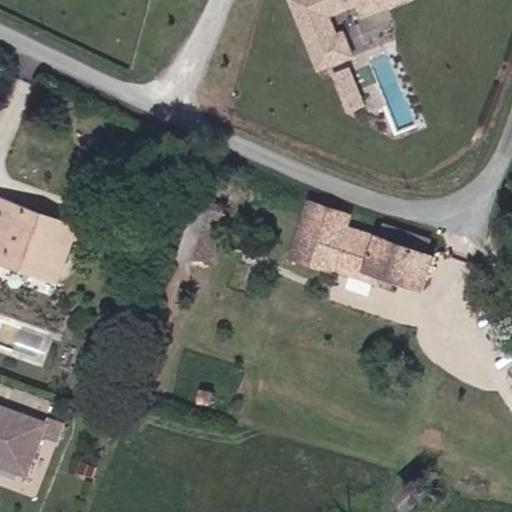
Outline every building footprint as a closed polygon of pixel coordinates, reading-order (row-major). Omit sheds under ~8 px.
[(294,0),(320,68),(354,55),(345,31),(339,33),(332,15),(359,5),(364,17),(406,0),(294,0)] [(353,64),(336,72),(354,110),(371,102),(353,64)] [(6,197),(2,208),(22,216),(26,204),(6,197)] [(194,197),(183,259),(220,265),(231,203),(194,197)] [(427,251),(431,239),(388,224),(383,237),(349,225),(354,212),(316,199),(297,253),(335,267),(336,264),(339,256),(397,276),(427,287),(438,255),(427,251)] [(22,216),(2,208),(0,213),(0,254),(57,275),(77,223),(26,204),(22,216)] [(397,276),(339,256),(336,264),(394,285),(397,276)] [(0,455),(28,465),(43,424),(57,429),(62,414),(48,409),(46,414),(0,397),(0,455)]
